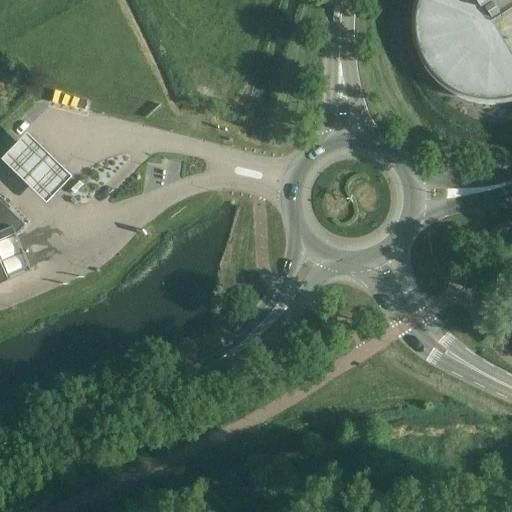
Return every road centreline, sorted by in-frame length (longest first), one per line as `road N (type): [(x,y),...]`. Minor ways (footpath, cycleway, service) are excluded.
road 1 (tertiary): [(0,460),(226,358),(274,317),(319,249)]
road 2 (tertiary): [(511,388),(425,335),(376,253)]
road 3 (tertiary): [(344,139),(317,149),(293,184),(295,221),(319,249)]
road 4 (tertiary): [(344,139),(337,72),(344,0)]
